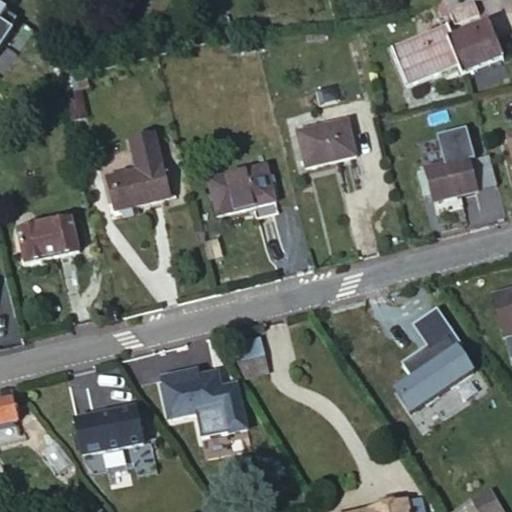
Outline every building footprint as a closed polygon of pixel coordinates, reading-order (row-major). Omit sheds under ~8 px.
[(478,16),(471,3),(460,7),(457,0),(445,0),(443,1),(448,15),(452,25),(478,16)] [(443,1),(434,4),(440,19),(448,15),(443,1)] [(486,23),(451,37),(444,40),(455,67),(457,74),(458,76),(500,59),(486,23)] [(451,37),(447,28),(390,51),(404,88),(436,76),(455,67),(444,40),(451,37)] [(253,39),(230,43),(231,55),(256,51),(253,39)] [(97,54),(95,44),(69,50),(72,60),(97,54)] [(458,76),(460,81),(502,64),(500,59),(458,76)] [(455,67),(436,76),(438,81),(457,74),(455,67)] [(73,92),(70,81),(62,82),(65,94),(73,92)] [(353,160),(345,124),(296,135),(304,171),(353,160)] [(169,201),(155,137),(131,143),(138,174),(107,181),(113,209),(115,214),(137,209),(169,201)] [(477,195),(468,160),(422,171),(423,174),(415,176),(422,200),(429,198),(432,207),(477,195)] [(273,204),(264,168),(206,183),(215,219),(273,204)] [(138,215),(137,209),(115,214),(113,209),(108,211),(111,222),(138,215)] [(20,262),(22,267),(43,262),(78,254),(69,220),(13,233),(20,262)] [(45,268),(43,262),(22,267),(20,262),(16,263),(19,275),(45,268)] [(511,294),(493,298),(500,330),(511,327),(511,294)] [(236,365),(262,358),(259,342),(233,347),(236,365)] [(463,377),(442,346),(394,379),(415,410),(463,377)] [(266,374),(262,358),(236,365),(245,379),(266,374)] [(174,380),(175,386),(198,381),(196,375),(174,380)] [(246,430),(236,388),(218,393),(214,377),(198,381),(175,386),(161,390),(169,422),(196,415),(203,441),(246,430)] [(0,429),(2,429),(15,426),(10,405),(0,406),(0,429)] [(74,424),(83,462),(142,448),(133,410),(74,424)] [(42,454),(59,476),(71,465),(55,443),(42,454)] [(450,511),(503,511),(490,489),(450,511)] [(104,511),(85,491),(73,502),(81,511),(104,511)] [(423,511),(421,501),(372,511),(423,511)]
